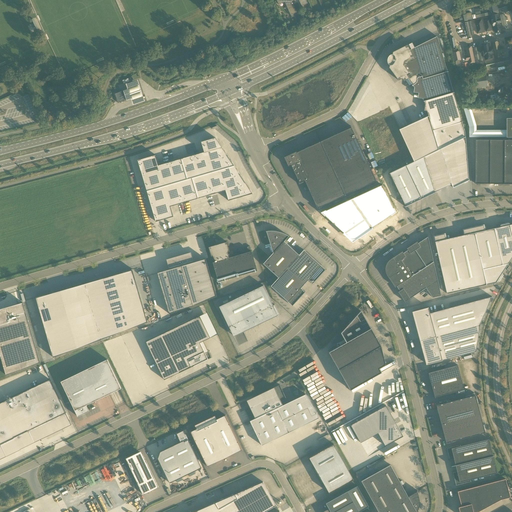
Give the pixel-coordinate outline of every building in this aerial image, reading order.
[(291,0),(276,0),(279,4),(286,1),(289,8),(288,9),(291,17),(296,15),(295,14),(297,13),(291,0)] [(467,17),(472,16),(471,12),(463,14),(465,21),(467,20),(467,17)] [(507,15),(507,13),(501,14),(504,26),(510,25),(507,15)] [(492,29),(489,17),(483,18),(486,30),(492,29)] [(481,21),(481,19),(475,20),(478,33),(484,32),(481,21)] [(475,34),(472,21),(466,22),(469,35),(475,34)] [(454,92),(453,92),(447,72),(448,72),(448,71),(447,72),(437,36),(410,50),(407,45),(393,52),(392,55),(392,58),(393,58),(391,62),(390,62),(390,65),(389,68),(399,80),(402,78),(404,81),(405,80),(408,79),(409,80),(412,84),(412,85),(412,86),(413,85),(414,87),(419,88),(418,93),(423,94),(423,99),(424,101),(423,101),(424,102),(424,101),(425,104),(394,119),(392,114),(384,118),(379,106),(373,109),(374,112),(361,117),(366,127),(364,128),(383,169),(465,130),(462,122),(453,93),(454,93),(454,92)] [(483,47),(486,60),(492,59),(489,46),(483,47)] [(466,52),(469,63),(475,62),(472,50),(466,52)] [(455,61),(456,61),(461,60),(459,51),(459,52),(454,53),(453,53),(453,52),(455,61)] [(503,58),(499,59),(494,60),(494,63),(495,67),(510,64),(509,57),(503,58)] [(486,65),(486,69),(495,67),(494,63),(494,60),(485,62),(486,65)] [(473,68),(477,67),(476,64),(476,63),(472,64),(472,65),(468,66),(467,63),(463,64),(464,72),(474,70),(473,68)] [(486,74),(471,76),(473,88),(488,86),(486,74)] [(123,90),(126,99),(130,98),(133,104),(145,100),(137,79),(126,83),(127,88),(123,90)] [(115,94),(118,103),(127,100),(124,91),(115,94)] [(345,195),(376,180),(351,126),(342,130),(343,132),(330,138),(329,136),(320,141),(345,195)] [(452,184),(453,188),(469,180),(466,137),(441,149),(452,184)] [(138,160),(156,222),(173,217),(170,207),(225,191),(228,201),(253,194),(216,138),(201,142),(204,152),(158,165),(155,155),(138,160)] [(483,184),(489,184),(489,140),(476,140),(475,184),(477,184),(483,184)] [(489,184),(495,184),(502,184),(504,184),(504,140),(489,140),(489,184)] [(345,195),(320,141),(311,145),(312,146),(297,153),(296,152),(284,157),(289,166),(291,165),(295,174),(299,184),(306,182),(318,208),(345,195)] [(452,184),(441,149),(424,157),(435,192),(436,192),(452,184)] [(424,157),(406,165),(422,199),(436,192),(435,192),(424,157)] [(395,205),(398,211),(422,199),(406,165),(390,173),(390,172),(388,170),(389,170),(388,169),(380,173),(395,205)] [(325,211),(321,213),(324,215),(324,216),(325,216),(343,233),(343,234),(344,234),(349,238),(350,239),(351,239),(351,240),(352,240),(353,240),(354,240),(355,239),(356,239),(357,239),(357,238),(367,231),(367,232),(371,229),(372,230),(372,229),(372,228),(391,216),(392,215),(391,215),(395,213),(394,209),(394,208),(393,209),(382,185),(325,211),(325,210),(324,211),(325,211)] [(501,227),(494,228),(503,266),(508,265),(511,257),(511,234),(510,225),(509,223),(500,225),(501,227)] [(473,228),(483,270),(503,266),(494,228),(485,231),(484,225),(473,228)] [(465,235),(455,237),(467,289),(486,285),(483,270),(473,228),(463,230),(465,235)] [(273,253),(263,264),(279,278),(287,268),(299,255),(284,241),(289,236),(289,237),(289,236),(286,234),(283,233),(279,232),(279,233),(277,233),(277,232),(277,231),(273,231),(270,231),(266,231),(266,232),(273,253)] [(435,242),(447,294),(467,289),(455,237),(446,239),(445,234),(434,237),(436,242),(435,242)] [(417,242),(415,243),(412,245),(426,267),(434,262),(428,237),(418,243),(417,242)] [(228,252),(230,251),(227,242),(209,247),(211,257),(213,256),(215,262),(213,262),(218,282),(257,271),(252,251),(229,258),(228,252)] [(406,256),(400,260),(412,276),(416,273),(426,267),(412,245),(407,248),(408,250),(403,253),(406,256)] [(304,250),(299,255),(287,268),(305,284),(309,280),(313,283),(312,284),(326,270),(325,269),(324,270),(321,266),(304,250),(303,250),(304,250)] [(395,287),(397,286),(406,280),(412,276),(400,260),(406,256),(403,253),(402,252),(392,258),(393,260),(392,261),(390,262),(389,264),(388,265),(388,267),(388,268),(387,269),(388,271),(388,273),(389,275),(390,276),(388,277),(395,287)] [(172,259),(172,258),(166,260),(169,269),(157,273),(169,314),(217,297),(206,259),(194,262),(192,257),(191,257),(190,253),(186,255),(186,254),(181,256),(172,259)] [(434,262),(426,267),(416,273),(426,288),(433,298),(441,296),(434,262)] [(508,265),(503,266),(483,270),(486,285),(496,283),(497,281),(498,282),(503,274),(502,273),(508,265)] [(305,284),(287,268),(279,278),(271,286),(292,306),(306,292),(305,291),(305,292),(301,288),(305,284)] [(53,358),(148,322),(132,269),(36,297),(53,358)] [(416,294),(426,288),(416,273),(412,276),(406,280),(416,294)] [(406,280),(397,286),(400,291),(398,292),(405,302),(410,299),(416,294),(406,280)] [(275,305),(273,305),(263,286),(219,307),(229,326),(234,337),(259,325),(258,324),(279,314),(275,305)] [(422,346),(427,364),(476,351),(480,325),(492,297),(430,313),(428,307),(413,311),(422,346),(421,346),(422,347),(422,346)] [(1,308),(0,309),(0,355),(6,375),(40,363),(23,302),(1,308)] [(371,329),(361,311),(355,318),(354,318),(341,333),(346,342),(329,352),(351,390),(382,372),(379,368),(386,365),(381,346),(372,329),(371,329)] [(211,358),(208,351),(205,353),(200,343),(203,341),(210,338),(200,316),(161,335),(146,342),(164,380),(179,373),(198,364),(204,361),(211,358)] [(136,339),(110,351),(131,395),(145,388),(145,387),(146,385),(147,384),(148,383),(155,380),(136,339)] [(86,405),(110,394),(121,388),(107,359),(61,382),(78,417),(89,411),(86,405)] [(431,383),(435,398),(435,397),(464,390),(458,365),(428,373),(430,378),(431,383)] [(0,446),(5,457),(14,452),(22,447),(23,448),(40,440),(34,428),(66,413),(50,379),(0,403),(0,446)] [(286,399),(279,385),(253,397),(254,398),(248,401),(251,407),(250,407),(255,418),(250,421),(261,446),(319,418),(306,394),(283,405),(281,402),(286,399)] [(480,414),(475,395),(437,405),(439,414),(441,424),(480,414)] [(325,401),(319,404),(323,413),(329,410),(327,404),(326,405),(325,401)] [(386,446),(404,436),(387,405),(351,425),(361,443),(379,433),(386,446)] [(444,434),(446,443),(485,432),(480,414),(441,424),(444,434)] [(225,415),(224,415),(224,416),(220,418),(217,419),(215,416),(195,425),(197,429),(191,431),(190,431),(191,432),(207,467),(242,450),(225,416),(226,416),(225,415)] [(332,431),(340,427),(339,426),(337,427),(335,423),(334,424),(333,421),(330,422),(329,419),(327,420),(332,431)] [(202,468),(184,431),(177,434),(181,442),(160,452),(158,459),(170,483),(202,468)] [(451,466),(456,465),(493,456),(494,456),(493,456),(489,439),(457,447),(457,446),(447,448),(450,460),(454,459),(455,465),(451,466)] [(315,470),(315,469),(315,470),(322,483),(322,482),(323,482),(329,493),(354,480),(334,444),(309,458),(316,470),(315,470)] [(143,454),(136,457),(135,454),(126,458),(130,465),(129,466),(139,486),(143,495),(158,487),(154,478),(143,454)] [(456,465),(457,471),(453,472),(456,485),(471,481),(470,480),(497,473),(493,456),(456,465)] [(420,504),(419,498),(417,490),(417,492),(409,496),(409,497),(408,497),(390,465),(361,481),(378,511),(416,511),(418,510),(418,511),(418,510),(420,504)] [(308,482),(317,477),(312,467),(303,472),(308,482)] [(300,494),(309,489),(303,479),(299,481),(298,479),(293,482),(300,494)] [(505,479),(496,481),(501,500),(510,497),(505,479)] [(501,500),(496,481),(487,484),(491,502),(501,500)] [(264,511),(276,506),(263,482),(197,511),(194,511),(264,511)] [(492,505),(491,502),(487,484),(477,486),(482,507),(492,505)] [(357,486),(348,491),(326,503),(329,509),(327,510),(323,511),(359,511),(369,507),(357,486)] [(483,509),(482,507),(477,486),(467,489),(471,504),(474,511),(483,509)] [(458,491),(462,506),(471,504),(467,489),(458,491)]
